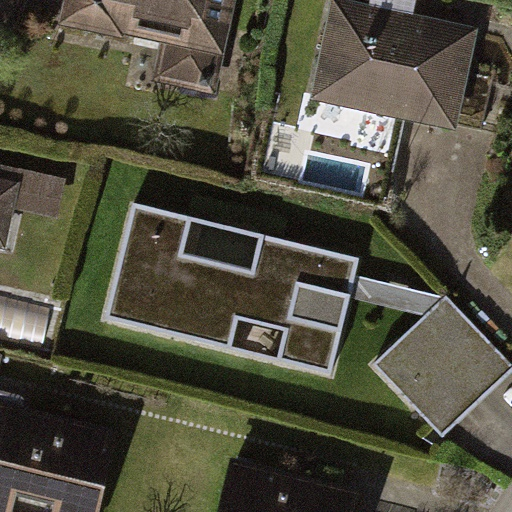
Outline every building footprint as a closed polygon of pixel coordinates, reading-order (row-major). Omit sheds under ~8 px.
[(243,0),(71,0),(66,33),(233,63),(243,0)] [(491,36),(342,11),(324,114),(459,136),(474,139),(491,36)] [(0,255),(15,259),(28,192),(0,186),(0,255)] [(330,377),(358,267),(135,210),(106,321),(330,377)] [(446,308),(378,375),(444,442),(511,376),(446,308)] [(96,511),(114,445),(0,415),(0,511),(96,511)] [(362,511),(365,504),(242,474),(232,511),(362,511)]
